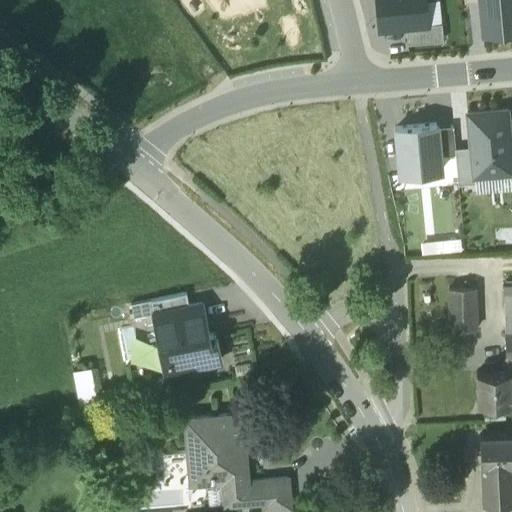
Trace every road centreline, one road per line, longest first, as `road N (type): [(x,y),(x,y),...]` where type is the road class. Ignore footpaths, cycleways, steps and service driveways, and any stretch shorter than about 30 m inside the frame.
road 1 (residential): [(363,426),(306,333),(237,260),(130,173)]
road 2 (residential): [(130,173),(166,137),(236,99),(355,84)]
road 3 (unclassified): [(385,245),(399,384),(392,410),(363,426)]
road 4 (residential): [(130,173),(0,66)]
road 5 (residential): [(355,84),(511,69)]
